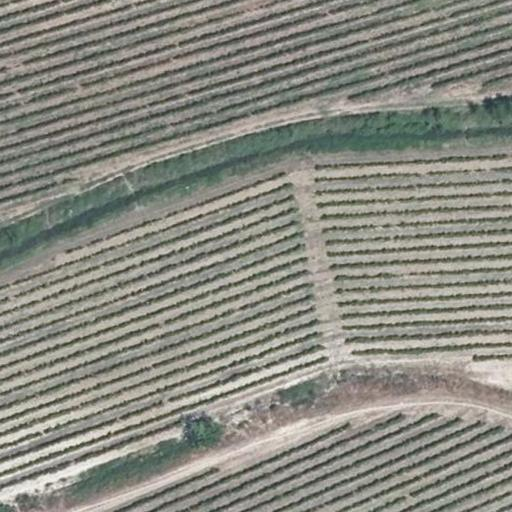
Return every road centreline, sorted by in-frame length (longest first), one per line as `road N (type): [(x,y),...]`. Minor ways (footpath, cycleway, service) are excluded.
road 1 (track): [(0,223),(164,154),(275,121),(324,110),(511,99)]
road 2 (track): [(64,511),(334,414),(443,401),(511,421)]
